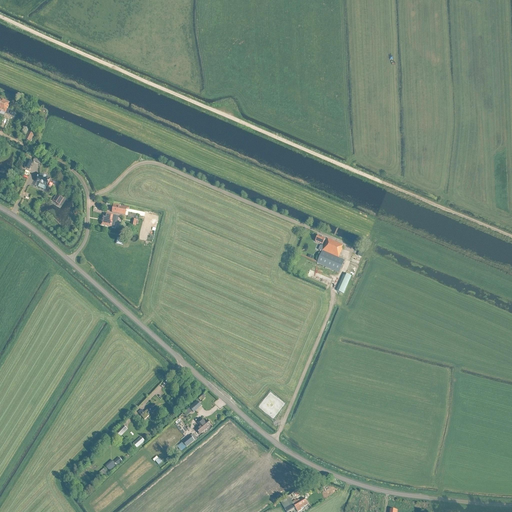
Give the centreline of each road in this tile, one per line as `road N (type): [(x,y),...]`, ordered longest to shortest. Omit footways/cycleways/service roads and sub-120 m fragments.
road 1 (track): [(0,16),(511,237)]
road 2 (unclassified): [(511,505),(405,496),(311,466),(262,435),(69,260)]
road 3 (track): [(332,288),(272,441)]
road 4 (unclassified): [(32,149),(70,169),(85,188),(86,237),(69,260)]
